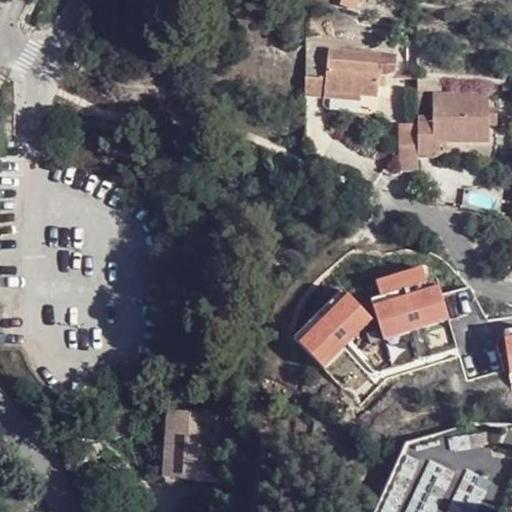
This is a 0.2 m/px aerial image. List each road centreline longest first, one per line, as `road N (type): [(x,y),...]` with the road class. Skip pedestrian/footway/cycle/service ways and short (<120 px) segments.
road 1 (residential): [(70,511),(0,412)]
road 2 (residential): [(0,42),(27,56),(51,53),(87,0)]
